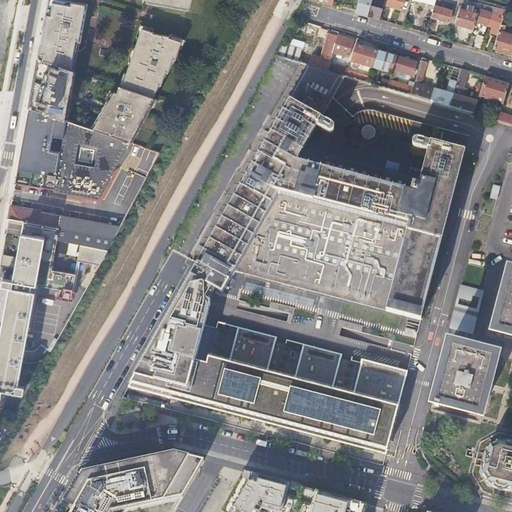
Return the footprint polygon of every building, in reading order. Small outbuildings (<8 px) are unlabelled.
[(148,0),(159,2),(159,5),(182,9),(183,2),(191,4),(191,0),(148,0)] [(358,0),(343,0),(342,5),(356,9),(358,0)] [(371,1),(371,0),(358,0),(356,9),(355,12),(364,14),(367,15),(371,1)] [(384,0),(384,4),(401,9),(404,0),(384,0)] [(376,18),(379,19),(382,8),(373,5),(374,2),(371,1),(367,15),(376,18)] [(51,15),(46,14),(43,35),(38,59),(71,70),(75,46),(78,47),(86,4),(71,2),(71,5),(59,3),(53,2),(52,9),(51,15)] [(459,4),(454,2),(452,10),(450,18),(454,19),(459,4)] [(448,21),(450,18),(452,10),(450,9),(450,6),(447,5),(446,8),(443,8),(434,5),(431,16),(448,21)] [(476,21),(478,13),(460,8),(455,23),(473,29),(473,28),(476,21)] [(487,25),(492,12),(479,8),(478,13),(476,21),(487,25)] [(501,23),(505,9),(499,8),(497,14),(492,12),(487,25),(493,26),(491,32),(498,35),(501,23)] [(511,53),(511,33),(511,30),(507,29),(506,32),(504,31),(506,25),(501,23),(498,35),(494,48),(504,51),(511,53)] [(136,37),(139,38),(142,28),(153,32),(154,29),(140,25),(136,37)] [(127,74),(122,88),(154,98),(156,92),(158,85),(161,86),(163,79),(165,72),(168,73),(170,66),(173,59),(175,60),(180,45),(181,42),(169,37),(168,38),(153,33),(153,32),(142,28),(139,38),(135,49),(130,63),(127,74)] [(318,68),(327,71),(338,36),(328,33),(328,34),(326,33),(325,37),(327,37),(318,68)] [(169,35),(169,37),(181,42),(180,45),(183,46),(185,40),(169,35)] [(474,47),(480,49),(484,36),(478,35),(474,47)] [(327,71),(332,72),(337,57),(337,54),(345,57),(349,58),(354,41),(345,39),(338,36),(327,71)] [(289,47),(301,50),(303,43),(291,40),(289,47)] [(356,64),(371,69),(377,50),(361,46),(356,44),(351,62),(354,63),(353,66),(356,67),(356,64)] [(276,56),(304,64),(308,52),(301,50),(289,47),(282,45),(276,56)] [(389,74),(392,75),(392,73),(397,57),(387,53),(377,50),(371,69),(386,73),(385,76),(387,77),(389,74)] [(407,59),(397,57),(392,73),(395,74),(396,72),(413,77),(417,62),(407,59)] [(412,96),(431,101),(434,89),(427,87),(418,84),(422,80),(422,79),(427,63),(425,62),(426,59),(423,58),(414,88),(412,96)] [(71,70),(38,59),(34,83),(29,108),(66,121),(74,71),(71,70)] [(454,85),(456,86),(461,69),(455,67),(450,83),(454,85)] [(450,107),(474,114),(479,97),(479,96),(476,95),(474,102),(465,99),(468,89),(464,88),(469,72),(461,69),(456,86),(450,107)] [(347,77),(367,82),(368,77),(348,71),(347,77)] [(479,97),(503,104),(509,84),(496,80),(485,77),(482,88),(480,93),(479,96),(479,97)] [(431,101),(450,107),(456,86),(454,85),(450,94),(434,89),(431,101)] [(122,88),(119,87),(117,94),(114,93),(93,130),(130,142),(154,98),(122,88)] [(305,147),(325,110),(310,105),(289,99),(198,264),(230,281),(236,272),(421,321),(462,156),(428,147),(420,179),(305,147)] [(498,121),(511,125),(511,100),(509,110),(511,111),(511,116),(500,113),(498,121)] [(66,121),(29,108),(27,119),(18,169),(56,176),(66,121)] [(99,201),(130,142),(93,130),(66,121),(56,176),(18,169),(16,182),(55,189),(54,191),(99,201)] [(108,250),(120,227),(11,206),(9,219),(20,221),(23,222),(59,228),(56,240),(57,240),(81,245),(108,250)] [(59,293),(65,295),(65,291),(72,292),(76,275),(52,270),(57,240),(56,240),(59,228),(23,222),(20,221),(13,257),(17,258),(16,263),(15,269),(11,269),(9,280),(3,279),(36,287),(36,285),(60,290),(59,293)] [(99,265),(108,250),(81,245),(78,261),(99,265)] [(0,266),(0,267),(11,269),(15,269),(17,258),(13,257),(2,255),(0,254),(0,266)] [(130,382),(127,388),(133,390),(154,395),(170,399),(171,395),(388,451),(409,372),(365,361),(356,397),(336,392),(344,359),(345,356),(305,345),(296,381),(269,374),(278,342),(279,338),(239,328),(229,364),(196,356),(204,326),(210,302),(217,291),(223,294),(230,281),(198,264),(195,268),(190,277),(130,382)] [(511,274),(496,332),(511,336),(511,274)] [(0,394),(1,390),(23,394),(25,387),(18,385),(36,287),(3,279),(1,286),(9,288),(0,333),(0,394)] [(462,283),(451,327),(474,333),(486,289),(462,283)] [(495,357),(450,345),(436,402),(437,403),(436,405),(440,406),(441,404),(481,414),(488,385),(495,357)] [(171,395),(170,399),(303,434),(386,455),(391,456),(412,373),(409,372),(388,451),(171,395)] [(511,437),(497,434),(481,443),(473,473),(485,491),(511,498),(511,437)] [(173,511),(199,467),(203,460),(175,453),(82,473),(63,506),(59,511),(173,511)] [(362,511),(364,505),(281,481),(236,470),(223,467),(217,477),(197,511),(362,511)]
